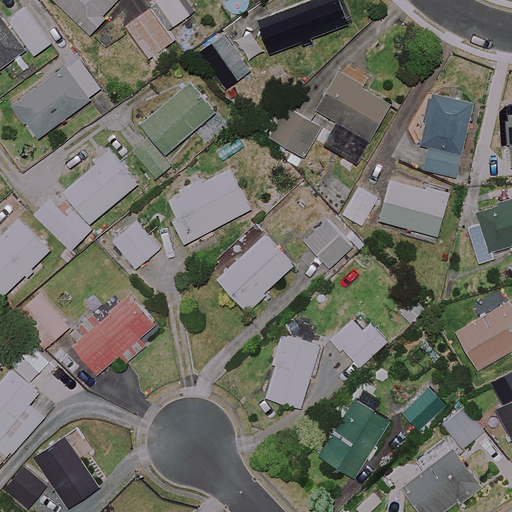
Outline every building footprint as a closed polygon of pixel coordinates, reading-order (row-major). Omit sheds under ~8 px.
[(117,0),(54,0),(87,31),(117,0)] [(189,15),(178,0),(161,0),(125,26),(149,59),(191,28),(184,19),(189,15)] [(349,23),(339,0),(310,0),(257,22),(270,54),(349,23)] [(51,44),(24,7),(5,21),(1,15),(0,15),(0,69),(27,50),(33,57),(51,44)] [(123,34),(114,22),(99,33),(107,45),(123,34)] [(250,71),(223,34),(199,51),(226,88),(250,71)] [(102,91),(79,57),(11,105),(35,138),(102,91)] [(391,104),(337,73),(316,109),(369,140),(391,104)] [(214,114),(189,84),(139,124),(164,154),(214,114)] [(473,104),(432,94),(420,143),(428,145),(422,169),(455,177),(473,104)] [(320,130),(286,109),(269,136),(303,157),(320,130)] [(171,166),(149,140),(133,154),(155,180),(171,166)] [(138,183),(112,151),(64,191),(91,223),(138,183)] [(251,209),(230,168),(204,181),(203,178),(167,197),(178,217),(172,220),(185,243),(251,209)] [(448,194),(389,179),(379,220),(438,234),(448,194)] [(378,198),(358,186),(342,214),(362,225),(378,198)] [(67,216),(48,197),(34,212),(71,250),(91,229),(72,210),(67,216)] [(511,245),(511,197),(476,208),(481,226),(466,230),(476,264),(494,258),(492,251),(511,245)] [(51,249),(21,218),(0,238),(0,287),(6,293),(51,249)] [(160,248),(135,220),(112,241),(137,269),(160,248)] [(354,248),(327,220),(304,240),(332,269),(354,248)] [(294,264),(264,234),(218,280),(248,310),(294,264)] [(154,325),(127,291),(72,334),(78,342),(73,346),(96,374),(123,353),(129,360),(143,349),(136,340),(154,325)] [(511,348),(511,310),(500,291),(473,307),(479,318),(455,331),(478,369),(511,348)] [(70,328),(41,292),(17,311),(45,347),(70,328)] [(388,340),(358,312),(331,339),(361,368),(388,340)] [(318,344),(282,335),(267,397),(303,406),(318,344)] [(50,361),(25,337),(6,358),(31,381),(50,361)] [(38,392),(11,369),(0,381),(0,468),(45,416),(30,403),(38,392)] [(511,371),(491,383),(492,386),(480,393),(488,407),(495,404),(511,437),(511,371)] [(450,400),(424,373),(393,403),(419,429),(450,400)] [(390,420),(355,397),(319,454),(354,477),(390,420)] [(483,428),(461,404),(441,424),(463,447),(483,428)] [(101,486),(66,434),(35,456),(69,507),(101,486)] [(444,511),(480,482),(451,447),(401,487),(421,511),(444,511)] [(48,484),(24,464),(5,489),(29,508),(48,484)]
